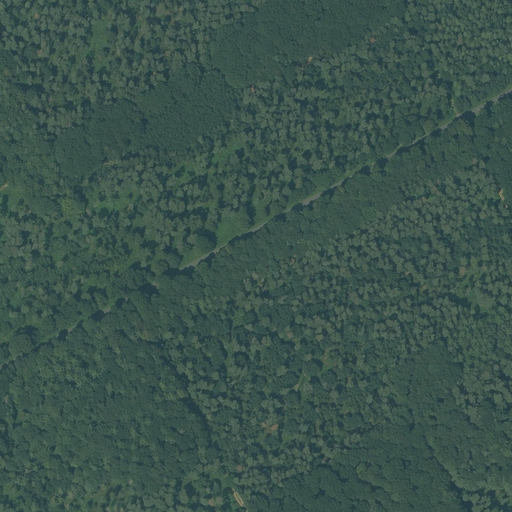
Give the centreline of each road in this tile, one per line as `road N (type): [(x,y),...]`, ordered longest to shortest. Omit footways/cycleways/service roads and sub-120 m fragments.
road 1 (secondary): [(0,370),(511,91)]
road 2 (track): [(249,511),(0,54)]
road 3 (track): [(396,0),(511,211)]
